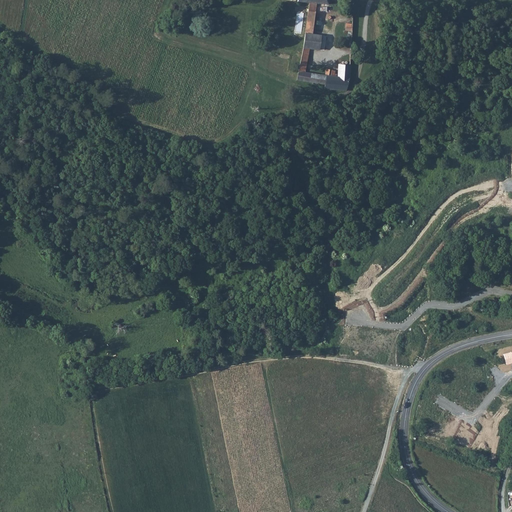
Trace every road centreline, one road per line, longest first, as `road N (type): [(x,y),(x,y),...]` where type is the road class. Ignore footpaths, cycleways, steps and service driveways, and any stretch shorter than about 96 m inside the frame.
road 1 (track): [(112,511),(92,398),(99,392),(250,361),(333,358)]
road 2 (track): [(511,192),(455,224),(397,301),(375,310),(378,324)]
road 3 (tertiary): [(423,369),(405,408),(405,451),(423,490),(447,511)]
